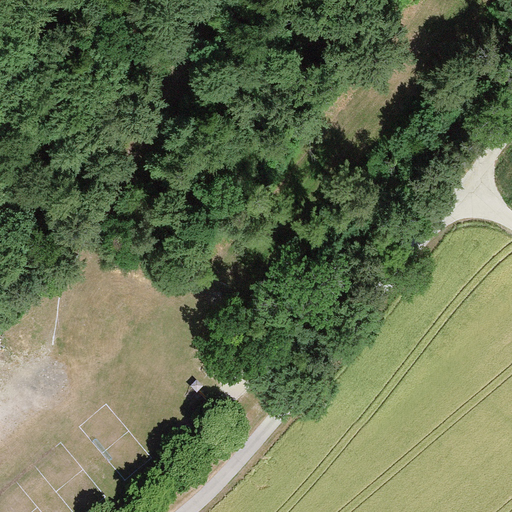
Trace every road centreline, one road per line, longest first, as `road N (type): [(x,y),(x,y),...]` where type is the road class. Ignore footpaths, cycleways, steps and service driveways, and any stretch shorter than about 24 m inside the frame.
road 1 (track): [(215,0),(65,301),(0,412)]
road 2 (track): [(256,442),(470,184)]
